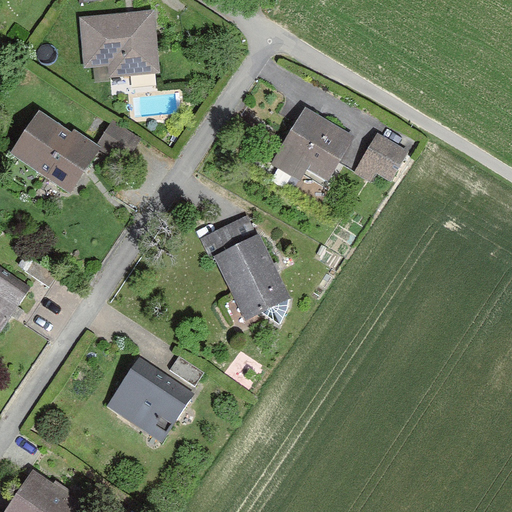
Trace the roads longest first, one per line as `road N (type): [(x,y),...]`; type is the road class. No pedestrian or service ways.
road 1 (residential): [(0,447),(269,39),(211,0)]
road 2 (track): [(269,39),(511,178)]
